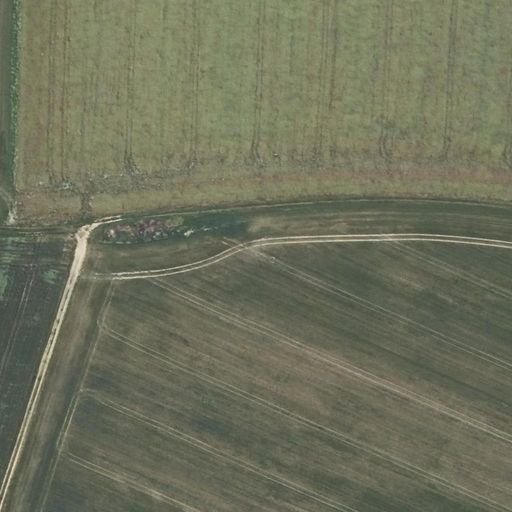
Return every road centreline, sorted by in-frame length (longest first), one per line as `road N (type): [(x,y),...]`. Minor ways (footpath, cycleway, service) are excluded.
road 1 (track): [(511,207),(336,197),(0,227)]
road 2 (track): [(0,493),(86,224)]
